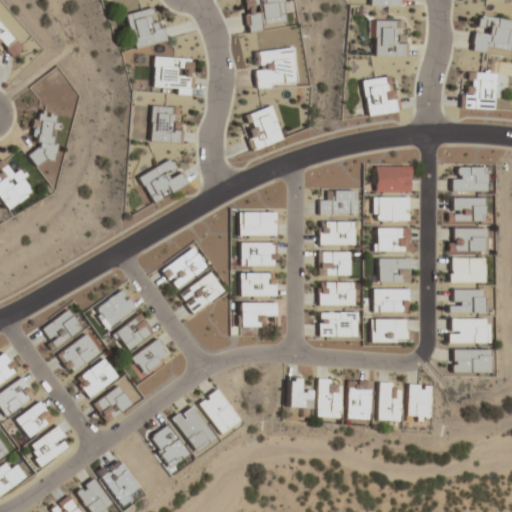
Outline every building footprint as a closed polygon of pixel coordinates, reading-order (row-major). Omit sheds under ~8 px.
[(241,0),(245,31),(285,26),(281,0),(241,0)] [(162,40),(153,6),(123,13),(132,48),(162,40)] [(511,26),(511,20),(475,15),(473,29),(472,29),(469,50),(483,52),(484,47),(508,51),(511,26)] [(372,55),(404,55),(404,20),(372,20),(372,55)] [(0,56),(3,54),(7,59),(20,48),(0,24),(0,56)] [(291,46),(251,51),(255,88),(296,83),(291,46)] [(150,87),(173,87),(173,93),(189,93),(190,58),(150,57),(150,87)] [(491,110),(494,62),(488,61),(487,72),(462,71),(460,108),(491,110)] [(389,76),(359,80),(363,115),(394,112),(389,76)] [(147,143),(179,143),(179,106),(148,105),(147,143)] [(280,139),(268,105),(239,115),(250,149),(280,139)] [(35,168),(58,150),(48,136),(59,128),(43,108),(24,123),(39,143),(25,155),(35,168)] [(16,198),(27,190),(3,156),(0,158),(0,199),(11,192),(16,198)] [(135,175),(148,203),(183,186),(170,159),(135,175)] [(452,190),(483,190),(483,166),(452,166),(452,190)] [(408,167),(371,167),(371,192),(408,192),(408,167)] [(329,200),(315,200),(315,215),(353,215),(353,191),(329,191),(329,200)] [(448,221),(483,221),(483,196),(448,196),(448,221)] [(405,198),(372,198),(372,221),(405,221),(405,198)] [(271,211),(235,211),(235,236),(271,236),(271,211)] [(351,221),(316,221),(316,245),(351,245),(351,221)] [(372,228),(372,251),(408,251),(408,228),(372,228)] [(447,251),(483,251),(483,228),(447,228),(447,251)] [(237,265),(271,265),(271,243),(237,243),(237,265)] [(158,273),(175,290),(203,262),(186,245),(158,273)] [(315,275),(346,275),(346,251),(315,251),(315,275)] [(482,282),(482,257),(446,257),(446,282),(482,282)] [(374,258),(374,281),(406,281),(406,258),(374,258)] [(174,292),(187,313),(221,292),(209,272),(174,292)] [(271,272),(237,272),(237,294),(271,294),(271,272)] [(315,303),(351,303),(351,281),(315,281),(315,303)] [(405,287),(370,287),(370,311),(405,311),(405,287)] [(446,312),(482,312),(482,288),(446,288),(446,312)] [(91,306),(102,327),(132,310),(121,290),(91,306)] [(272,302),(237,302),(237,325),(256,325),(256,315),(272,315),(272,302)] [(78,326),(64,309),(38,330),(53,347),(78,326)] [(315,335),(354,335),(354,311),(315,311),(315,335)] [(108,333),(121,352),(150,332),(136,313),(108,333)] [(486,342),(486,317),(446,317),(446,342),(486,342)] [(403,341),(403,318),(367,318),(367,341),(403,341)] [(55,354),(68,373),(97,351),(84,333),(55,354)] [(139,374),(166,356),(154,339),(128,356),(139,374)] [(449,372),(486,372),(486,348),(449,348),(449,372)] [(0,379),(13,370),(0,352),(0,379)] [(86,396),(114,376),(101,358),(73,378),(86,396)] [(0,414),(31,397),(20,377),(0,387),(0,414)] [(284,407),(306,408),(306,377),(284,377),(284,407)] [(312,417),(336,418),(338,379),(314,378),(312,417)] [(343,418),(367,418),(367,379),(343,379),(343,418)] [(397,420),(397,382),(373,382),(373,420),(397,420)] [(427,384),(403,384),(403,419),(427,419),(427,384)] [(103,422),(128,403),(114,385),(89,405),(103,422)] [(216,434),(236,421),(213,388),(193,402),(216,434)] [(11,418),(24,437),(50,419),(36,400),(11,418)] [(188,457),(211,446),(192,404),(169,414),(188,457)] [(23,446),(37,466),(67,444),(53,425),(23,446)] [(6,459),(0,463),(0,492),(20,478),(6,459)] [(86,511),(102,511),(110,507),(90,477),(71,491),(86,511)] [(46,508),(48,511),(78,511),(66,494),(46,508)]
